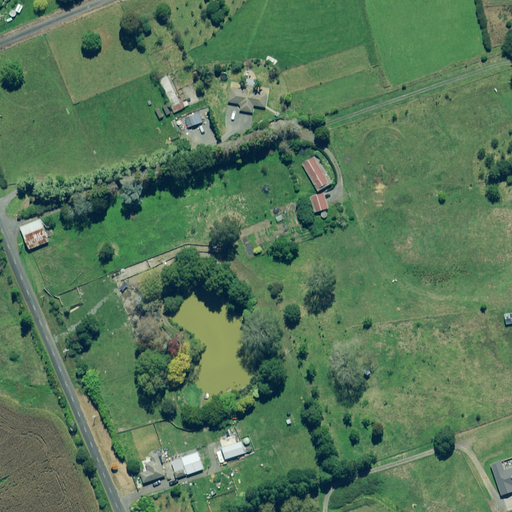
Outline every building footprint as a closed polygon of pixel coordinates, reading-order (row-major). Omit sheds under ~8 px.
[(180,103),(167,77),(160,81),(173,107),(172,108),(175,113),(189,106),(187,100),(180,103)] [(257,81),(247,79),(245,90),(231,87),(229,103),(241,105),(240,111),(253,113),(254,106),(266,108),(268,94),(255,92),(257,81)] [(203,122),(199,113),(185,118),(189,128),(203,122)] [(332,183),(316,157),(303,165),(318,191),(332,183)] [(328,208),(324,194),(310,198),(315,213),(328,208)] [(15,212),(13,206),(6,207),(9,218),(13,217),(12,213),(15,212)] [(49,242),(40,220),(21,228),(30,250),(49,242)] [(245,453),(242,442),(223,448),(226,459),(245,453)] [(181,459),(187,475),(204,469),(198,453),(181,459)] [(165,477),(158,454),(151,456),(153,461),(146,463),(149,471),(141,474),(144,483),(165,477)] [(187,475),(181,459),(172,462),(177,478),(187,475)] [(511,468),(505,471),(502,462),(492,465),(502,496),(511,492),(511,468)]
